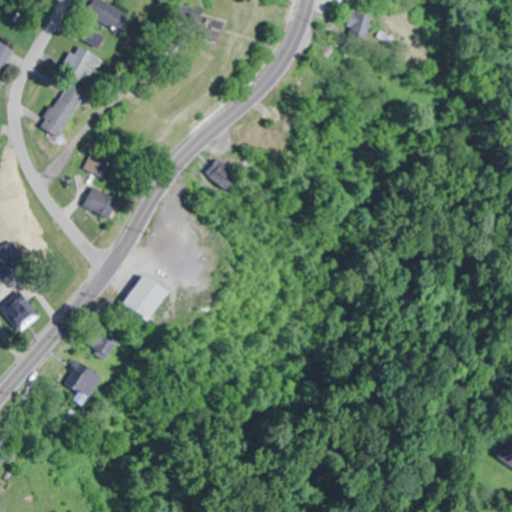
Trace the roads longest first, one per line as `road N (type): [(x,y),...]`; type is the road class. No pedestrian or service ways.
road 1 (secondary): [(309,0),(279,68),(185,160),(111,270),(0,397)]
road 2 (residential): [(66,0),(24,74),(18,131),(40,185),(111,270)]
